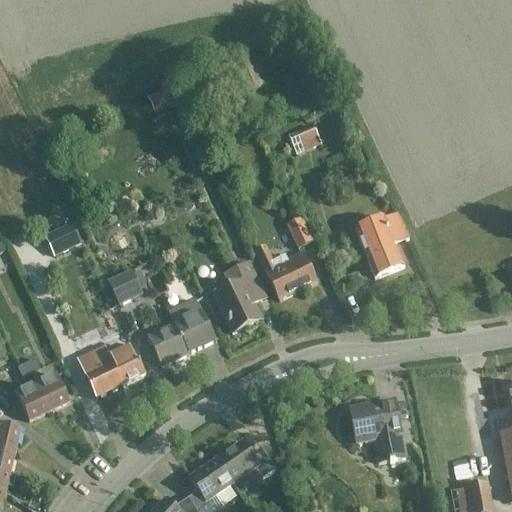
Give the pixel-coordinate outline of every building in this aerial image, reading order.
[(246,94),(267,84),(250,48),(229,58),(246,94)] [(153,116),(175,105),(168,90),(146,100),(153,116)] [(303,156),(321,148),(312,128),(294,136),(303,156)] [(394,247),(406,242),(395,215),(354,233),(375,281),(404,269),(394,247)] [(297,251),(311,244),(301,222),(286,229),(297,251)] [(81,247),(71,225),(43,239),(53,260),(81,247)] [(279,304),(316,286),(301,255),(286,262),(284,258),(272,264),(265,250),(255,254),(279,304)] [(231,337),(261,323),(249,298),(261,292),(248,266),(224,277),(230,290),(213,298),(231,337)] [(107,284),(119,307),(141,297),(130,273),(107,284)] [(188,357),(188,356),(215,344),(200,313),(199,314),(194,303),(169,316),(174,327),(147,340),(160,370),(188,357)] [(96,401),(145,377),(130,346),(105,359),(103,355),(79,366),(96,401)] [(30,377),(39,373),(34,362),(25,366),(30,377)] [(21,381),(30,377),(25,366),(16,371),(21,381)] [(35,388),(48,415),(68,406),(55,378),(35,388)] [(28,425),(48,415),(35,388),(15,397),(28,425)] [(511,506),(511,391),(507,392),(511,417),(511,435),(499,438),(511,506)] [(378,466),(405,461),(394,404),(349,412),(356,447),(374,443),(378,466)] [(0,451),(14,455),(19,434),(0,429),(0,451)] [(215,463),(232,487),(254,472),(261,482),(275,473),(261,452),(250,459),(241,445),(215,463)] [(14,455),(0,451),(0,474),(9,476),(14,455)] [(188,501),(194,511),(214,511),(208,504),(232,487),(215,463),(188,482),(197,495),(188,501)] [(0,474),(0,496),(4,498),(9,476),(0,474)] [(454,511),(492,511),(488,488),(452,493),(454,511)] [(194,511),(188,501),(187,502),(177,511),(174,511),(165,503),(156,511),(194,511)]
